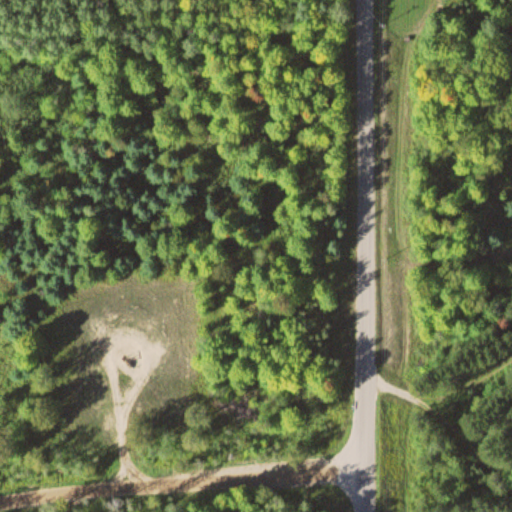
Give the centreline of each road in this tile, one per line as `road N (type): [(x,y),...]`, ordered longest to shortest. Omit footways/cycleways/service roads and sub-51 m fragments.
road 1 (residential): [(369,511),(367,0)]
road 2 (residential): [(369,478),(173,487),(0,508)]
road 3 (track): [(369,383),(435,399),(511,467)]
